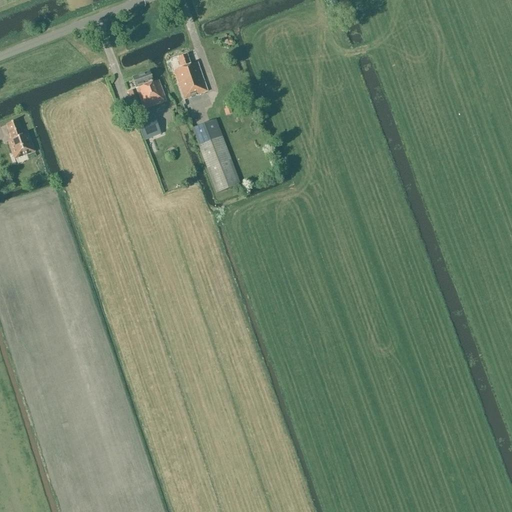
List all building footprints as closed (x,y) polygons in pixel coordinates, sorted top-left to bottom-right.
[(184,100),(207,92),(197,63),(190,66),(187,55),(177,59),(181,69),(174,71),(184,100)] [(144,110),(166,102),(158,81),(153,83),(149,72),(132,78),(136,88),(137,88),(139,92),(138,93),(144,110)] [(153,116),(137,122),(142,135),(158,129),(153,116)] [(202,156),(223,149),(212,120),(192,127),(202,156)] [(14,159),(34,152),(28,134),(23,135),(18,121),(6,125),(12,140),(7,141),(14,159)] [(223,149),(202,156),(217,193),(236,185),(223,149)]
